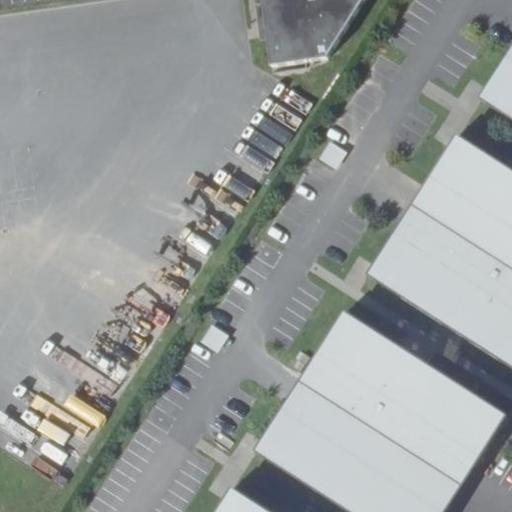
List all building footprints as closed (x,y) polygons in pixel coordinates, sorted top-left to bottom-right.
[(263,0),(273,68),(329,60),(367,0),(263,0)] [(511,51),(481,101),(511,121),(511,51)] [(511,157),(464,127),(375,268),(511,355),(511,157)] [(321,162),(337,169),(344,152),(329,145),(321,162)] [(511,413),(511,401),(354,300),(321,352),(333,359),(308,397),(297,390),(264,441),(376,511),(448,511),(460,494),(448,487),(473,448),(484,456),(511,413)] [(202,344),(217,352),(226,335),(211,328),(202,344)] [(294,511),(240,478),(218,511),(294,511)]
